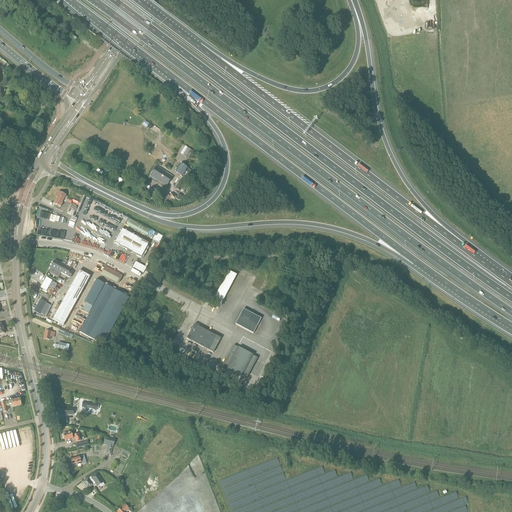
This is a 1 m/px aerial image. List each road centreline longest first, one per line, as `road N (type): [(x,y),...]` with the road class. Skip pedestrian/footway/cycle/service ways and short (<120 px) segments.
road 1 (motorway): [(93,0),(511,312)]
road 2 (motorway): [(511,297),(113,0)]
road 3 (motorway): [(42,168),(169,223),(316,224),(414,261)]
road 4 (motorway): [(472,254),(203,50)]
road 5 (motorway): [(181,83),(227,155),(222,190),(198,211),(159,215),(47,159)]
road 6 (motorway): [(181,83),(414,261)]
road 7 (motorway): [(472,254),(392,159),(354,0)]
road 8 (unclassified): [(41,485),(46,442),(18,308),(17,234)]
road 9 (motorway): [(348,0),(356,54),(322,89),(281,87),(203,50)]
road 10 (motorway): [(70,0),(181,83)]
road 11 (unknown): [(67,492),(98,467),(139,496),(165,472)]
road 12 (unknown): [(234,329),(265,339),(270,318),(256,304),(235,300),(221,321)]
